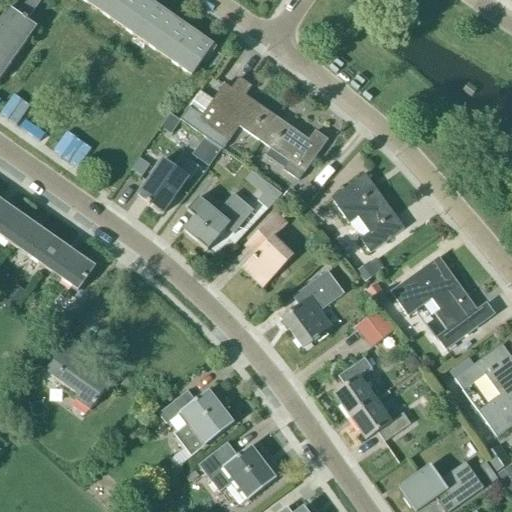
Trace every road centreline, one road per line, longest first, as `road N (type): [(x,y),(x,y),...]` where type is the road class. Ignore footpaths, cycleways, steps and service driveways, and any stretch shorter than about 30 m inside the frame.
road 1 (unclassified): [(365,511),(271,376),(117,235),(0,151)]
road 2 (residential): [(511,288),(425,175),(272,44)]
